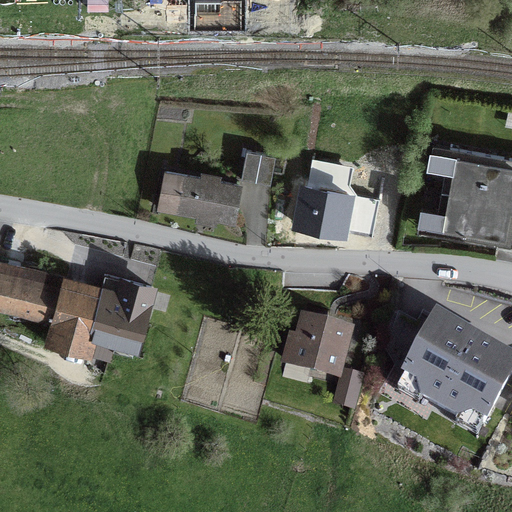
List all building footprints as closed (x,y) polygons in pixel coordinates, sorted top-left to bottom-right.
[(511,158),(450,147),(435,231),(511,244),(511,158)] [(276,155),(247,149),(241,178),(270,184),(276,155)] [(341,231),(342,223),(349,224),(353,201),(347,199),(348,194),(333,191),(337,167),(311,162),(298,223),(341,231)] [(233,221),(240,185),(165,171),(158,207),(233,221)] [(43,274),(0,262),(0,304),(45,316),(43,321),(55,324),(66,284),(45,279),(43,274)] [(105,274),(99,293),(66,284),(55,324),(50,344),(89,354),(90,352),(109,358),(114,340),(135,346),(151,286),(105,274)] [(463,412),(484,424),(511,373),(511,362),(423,313),(417,324),(399,313),(385,348),(394,364),(378,393),(427,420),(436,404),(460,418),(463,412)] [(292,338),(287,358),(335,372),(345,336),(308,324),(303,341),(292,338)] [(353,405),(360,379),(343,374),(335,401),(353,405)]
